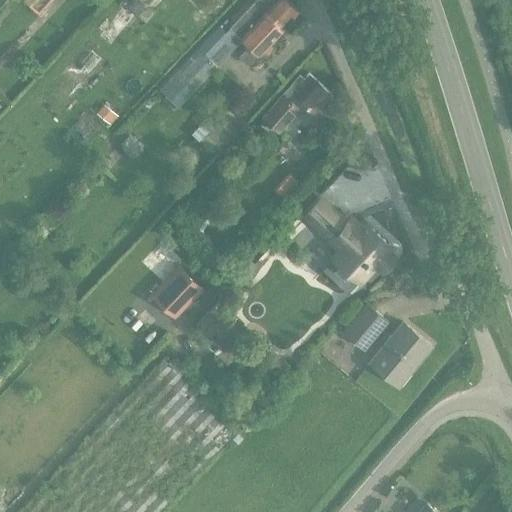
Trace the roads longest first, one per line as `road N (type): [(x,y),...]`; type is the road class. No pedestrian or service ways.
road 1 (residential): [(315,0),(422,258),(475,328),(511,413)]
road 2 (secondary): [(511,271),(427,0)]
road 3 (residential): [(348,511),(440,411),(488,403),(511,413)]
